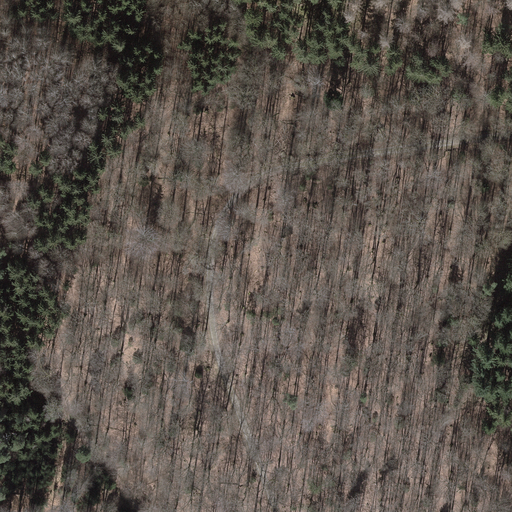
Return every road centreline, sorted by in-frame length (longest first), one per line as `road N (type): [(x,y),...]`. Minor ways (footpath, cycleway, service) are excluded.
road 1 (track): [(278,511),(208,303),(231,202),(282,164),(511,133)]
road 2 (track): [(140,511),(69,412),(61,358),(111,170),(123,149),(186,97),(225,84),(244,58),(241,34)]
